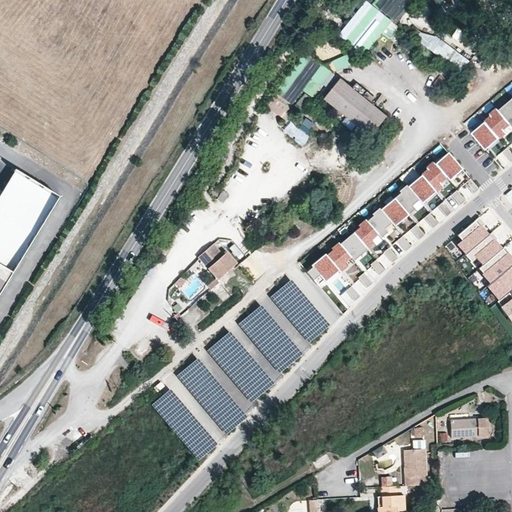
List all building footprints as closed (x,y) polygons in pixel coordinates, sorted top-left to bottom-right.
[(350,21),(338,36),(355,50),(364,58),(393,22),(377,8),(367,1),(350,21)] [(417,29),(411,36),(461,73),(470,62),(436,36),(421,32),(417,29)] [(355,50),(321,65),(334,75),(359,63),(364,58),(355,50)] [(305,53),(276,92),(292,104),(301,91),(321,65),(305,53)] [(321,65),(301,91),(314,100),(334,75),(321,65)] [(340,77),(323,98),(368,135),(387,117),(340,77)] [(511,98),(511,97),(497,109),(509,122),(511,125),(511,124),(511,98)] [(509,122),(497,109),(484,120),(495,133),(498,137),(505,131),(502,127),(509,122)] [(291,122),(284,130),(303,145),(309,137),(305,133),(313,123),(307,118),(299,128),(291,122)] [(495,133),(484,120),(470,132),(484,148),(491,143),(488,139),(495,133)] [(502,127),(505,131),(511,125),(509,122),(502,127)] [(488,139),(491,143),(498,137),(495,133),(488,139)] [(511,162),(511,161),(511,152),(507,147),(502,152),(511,162)] [(445,177),(448,180),(455,174),(452,171),(458,165),(447,152),(433,164),(445,177)] [(431,188),(434,192),(441,186),(438,182),(445,177),(433,164),(420,175),(431,188)] [(461,169),(458,165),(452,171),(455,174),(461,169)] [(54,201),(11,175),(0,192),(0,271),(8,276),(54,201)] [(418,200),(421,203),(427,197),(424,194),(431,188),(420,175),(406,186),(418,200)] [(438,182),(441,186),(448,180),(445,177),(438,182)] [(470,179),(465,184),(474,194),(479,189),(470,179)] [(404,211),(407,215),(414,209),(411,205),(418,200),(406,186),(393,198),(404,211)] [(424,194),(427,197),(434,192),(431,188),(424,194)] [(457,190),(451,195),(460,205),(465,201),(457,190)] [(390,222),(393,226),(400,220),(397,217),(404,211),(393,198),(379,209),(390,222)] [(411,205),(414,209),(421,203),(418,200),(411,205)] [(443,202),(438,207),(446,217),(452,212),(443,202)] [(390,222),(379,209),(366,221),(377,234),(380,237),(387,232),(384,228),(390,222)] [(397,217),(400,220),(407,215),(404,211),(397,217)] [(430,213),(424,218),(433,228),(438,224),(430,213)] [(458,244),(465,253),(486,235),(479,227),(484,223),(478,216),(457,235),(462,241),(458,244)] [(377,234),(366,221),(358,227),(352,232),(363,245),(366,249),(373,243),(370,239),(377,234)] [(416,225),(411,230),(419,240),(425,235),(416,225)] [(476,256),(482,264),(500,249),(493,241),(496,238),(491,231),(486,235),(465,253),(464,254),(470,261),(476,256)] [(363,245),(352,232),(338,244),(350,257),(353,260),(360,254),(357,251),(363,245)] [(403,237),(397,241),(406,251),(411,247),(403,237)] [(215,244),(200,257),(219,280),(238,264),(228,252),(224,255),(215,244)] [(350,257),(338,244),(325,255),(338,270),(339,272),(346,266),(343,262),(350,257)] [(489,270),(495,277),(511,263),(511,261),(506,255),(509,253),(503,246),(500,249),(482,264),(477,268),(483,275),(489,270)] [(389,248),(384,253),(392,263),(398,258),(389,248)] [(331,275),(338,270),(325,255),(324,253),(310,265),(312,267),(306,271),(317,285),(323,280),(330,274),(331,275)] [(376,260),(371,265),(379,275),(385,270),(376,260)] [(507,292),(511,287),(511,278),(510,276),(511,274),(511,263),(495,277),(487,285),(498,299),(507,292)] [(364,273),(359,278),(367,288),(373,283),(364,273)] [(187,280),(184,276),(177,283),(181,286),(187,280)] [(221,282),(214,288),(227,303),(233,297),(221,282)] [(352,286),(346,291),(355,301),(360,296),(352,286)] [(511,297),(507,292),(498,299),(496,301),(511,322),(511,297)] [(486,419),(451,421),(452,438),(487,436),(486,419)] [(424,427),(415,427),(416,437),(424,436),(424,427)] [(448,441),(449,433),(439,432),(439,441),(448,441)] [(414,441),(414,450),(426,449),(426,440),(414,441)] [(387,453),(383,447),(374,452),(378,458),(387,453)] [(407,486),(435,484),(434,476),(428,476),(426,449),(408,450),(409,468),(406,469),(407,486)] [(319,458),(323,465),(329,461),(325,454),(319,458)] [(313,462),(317,469),(323,465),(319,458),(313,462)] [(381,478),(381,488),(392,487),(392,478),(381,478)] [(397,487),(381,488),(382,497),(384,497),(384,508),(378,508),(378,511),(405,511),(404,496),(398,497),(397,487)] [(311,500),(311,511),(319,511),(319,500),(311,500)]
